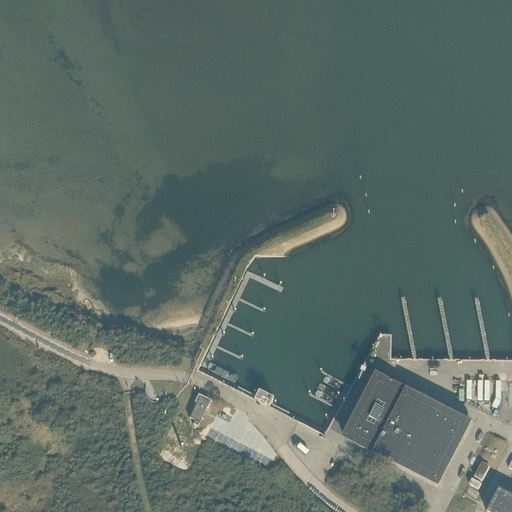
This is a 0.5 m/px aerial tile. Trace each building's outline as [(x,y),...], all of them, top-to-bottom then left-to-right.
[(347,438),(346,441),(374,455),(373,455),(378,458),(386,462),(390,464),(393,465),(425,482),(427,483),(438,489),(449,466),(448,466),(449,464),(450,464),(453,458),(452,457),(455,452),(456,452),(460,445),(459,445),(460,443),(461,443),(463,440),(462,440),(464,434),(465,434),(471,423),(468,422),(468,423),(462,420),(463,419),(453,414),(453,415),(450,413),(436,405),(435,405),(434,404),(432,403),(431,403),(426,400),(420,397),(414,394),(407,390),(407,391),(393,384),(389,382),(381,378),(379,376),(372,390),(368,397),(367,400),(367,401),(366,402),(354,425),(353,426),(347,438)] [(199,398),(189,419),(195,422),(193,425),(195,426),(198,428),(199,425),(199,424),(204,415),(204,414),(205,412),(206,412),(210,403),(199,398)] [(483,463),(475,478),(482,482),(490,467),(483,463)] [(472,480),(470,485),(479,490),(481,485),(472,480)] [(511,511),(511,497),(500,491),(488,511),(511,511)]
